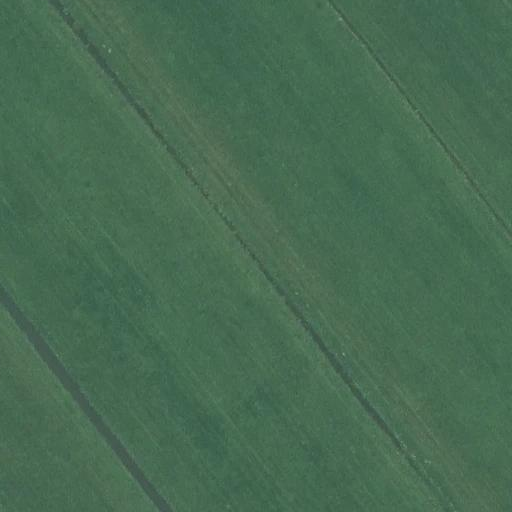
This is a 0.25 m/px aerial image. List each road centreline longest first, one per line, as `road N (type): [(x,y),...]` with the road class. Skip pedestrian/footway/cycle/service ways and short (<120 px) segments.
road 1 (track): [(487,511),(91,0)]
road 2 (track): [(210,511),(0,241)]
